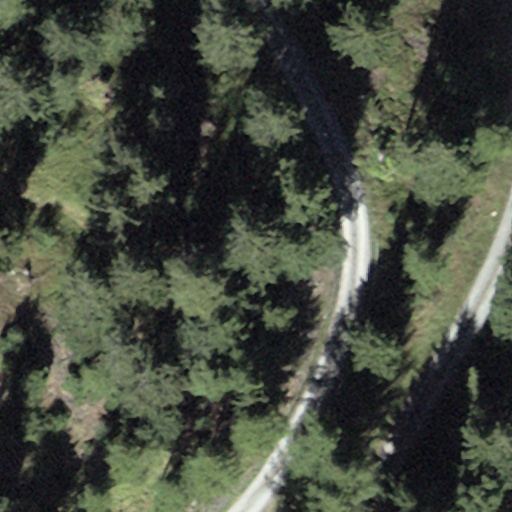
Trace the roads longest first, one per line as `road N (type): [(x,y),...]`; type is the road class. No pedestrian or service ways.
road 1 (track): [(247,511),(288,455),(316,394),(359,256),(347,167),(267,0)]
road 2 (track): [(511,235),(375,511)]
